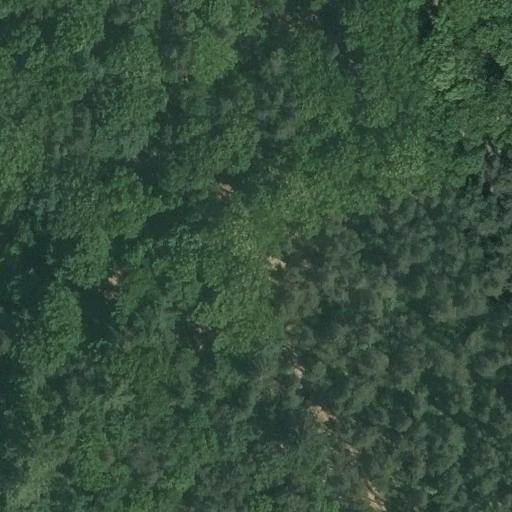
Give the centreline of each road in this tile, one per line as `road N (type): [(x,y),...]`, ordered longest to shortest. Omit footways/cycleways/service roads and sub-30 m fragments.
road 1 (track): [(511,58),(201,188),(0,240)]
road 2 (track): [(386,511),(228,253),(201,188)]
